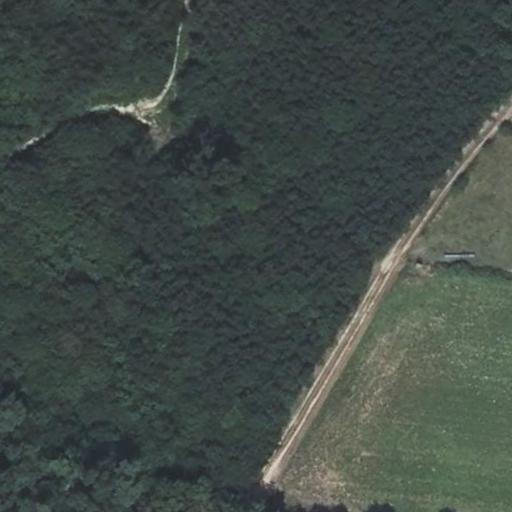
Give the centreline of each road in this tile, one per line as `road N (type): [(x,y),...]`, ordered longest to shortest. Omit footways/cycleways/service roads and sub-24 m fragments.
road 1 (track): [(237,511),(422,215),(511,108)]
road 2 (track): [(0,161),(54,122),(135,97),(183,42),(190,0)]
